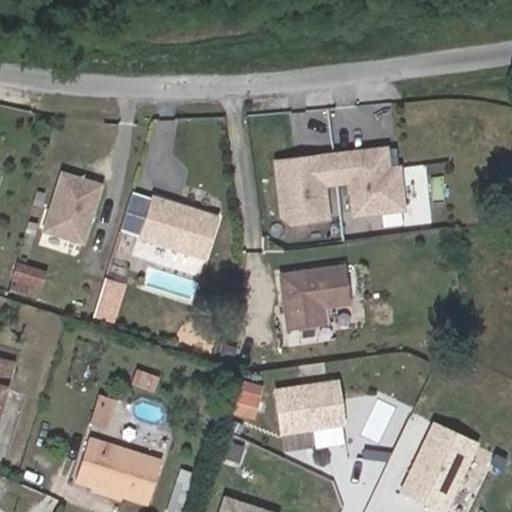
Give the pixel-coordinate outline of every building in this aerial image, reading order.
[(402,207),(396,170),(382,172),(379,151),(319,159),(323,185),(345,182),(350,215),(402,207)] [(327,217),(323,185),(319,159),(319,157),(275,163),(282,215),(291,222),(327,217)] [(62,173),(44,231),(83,243),(101,185),(62,173)] [(206,257),(218,217),(151,196),(139,237),(206,257)] [(47,272),(18,263),(13,279),(41,287),(47,272)] [(350,305),(345,267),(280,276),(288,332),(325,327),(322,308),(350,305)] [(120,284),(104,279),(92,316),(109,321),(120,284)] [(0,396),(10,363),(0,360),(0,396)] [(342,424),(336,381),(274,390),(280,433),(312,428),(342,424)] [(110,424),(119,396),(102,391),(93,419),(110,424)] [(257,398),(234,391),(228,409),(251,417),(257,398)] [(437,511),(441,511),(475,443),(432,423),(399,494),(437,511)] [(344,444),(342,424),(312,428),(315,448),(344,444)] [(242,458),(246,440),(232,437),(228,455),(242,458)] [(148,502),(160,462),(87,439),(75,480),(148,502)] [(503,460),(492,456),(486,471),(497,476),(503,460)] [(271,511),(221,496),(216,511),(271,511)]
